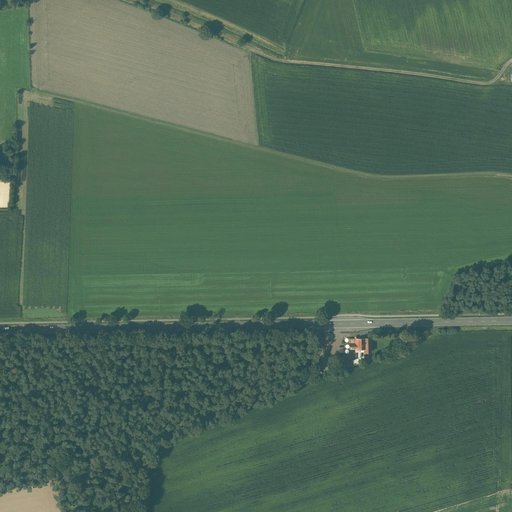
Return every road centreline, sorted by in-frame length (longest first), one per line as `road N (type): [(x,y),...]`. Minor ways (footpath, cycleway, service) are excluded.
road 1 (secondary): [(0,329),(511,321)]
road 2 (track): [(29,89),(363,175),(511,176)]
road 3 (track): [(293,61),(481,83),(494,81),(511,60)]
